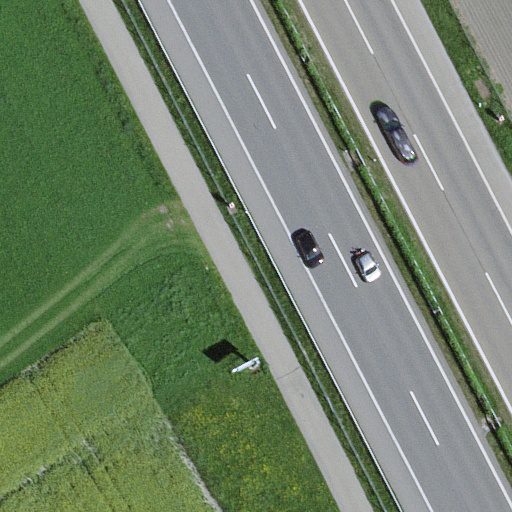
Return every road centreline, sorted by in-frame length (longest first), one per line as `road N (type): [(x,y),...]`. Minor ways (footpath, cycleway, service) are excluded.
road 1 (motorway): [(206,0),(471,511)]
road 2 (track): [(93,0),(357,511)]
road 3 (motorway): [(511,322),(344,0)]
